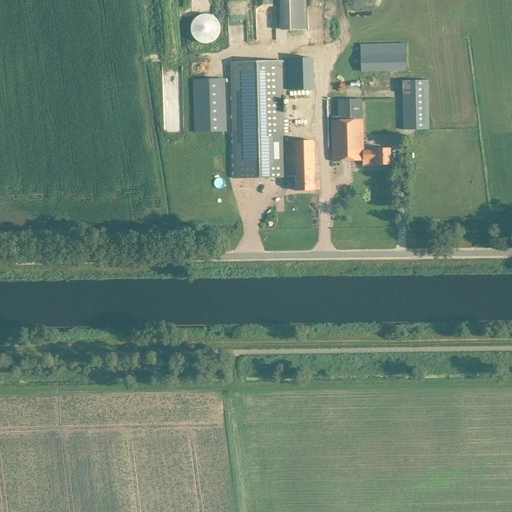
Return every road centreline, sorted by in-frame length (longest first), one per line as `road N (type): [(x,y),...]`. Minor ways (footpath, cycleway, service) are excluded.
road 1 (unclassified): [(0,252),(511,246)]
road 2 (track): [(511,338),(0,344)]
